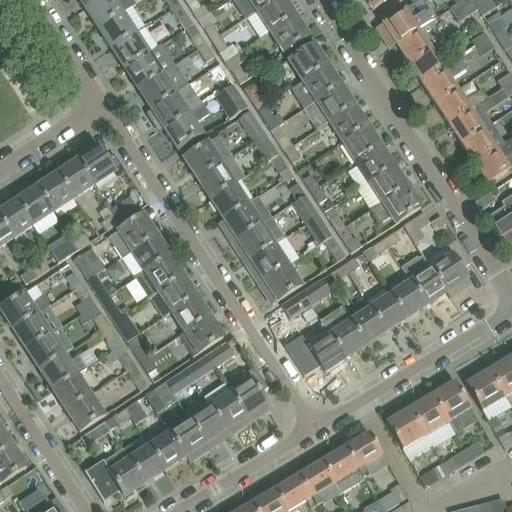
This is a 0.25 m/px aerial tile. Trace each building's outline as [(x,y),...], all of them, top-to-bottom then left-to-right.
[(78,0),(85,10),(99,0),(78,0)] [(130,0),(99,0),(85,10),(98,30),(122,14),(131,9),(135,6),(130,0)] [(174,0),(162,0),(170,10),(174,7),(175,9),(179,7),(174,0)] [(192,14),(201,9),(194,0),(189,0),(189,1),(188,0),(185,0),(183,1),(192,14)] [(275,0),(231,0),(229,1),(243,22),(254,15),(253,15),(275,0)] [(294,18),(282,0),(275,0),(253,15),(254,15),(267,35),(294,18)] [(364,0),(372,12),(390,0),(364,0)] [(469,0),(466,0),(455,8),(449,12),(459,26),(478,13),(475,8),(469,0)] [(469,0),(475,8),(487,0),(469,0)] [(192,26),(187,18),(179,7),(175,9),(174,7),(170,10),(178,23),(184,32),(192,26)] [(131,9),(122,14),(98,30),(111,50),(136,34),(144,29),(131,9)] [(405,12),(382,27),(376,31),(384,44),(391,40),(395,47),(418,32),(434,21),(428,12),(412,23),(405,12)] [(485,24),(494,38),(503,32),(510,28),(500,14),(485,24)] [(308,39),(294,18),(267,35),(281,57),(308,39)] [(418,32),(395,47),(408,67),(431,52),(445,43),(432,23),(418,32)] [(212,26),(204,32),(210,42),(214,39),(216,42),(220,39),(212,26)] [(144,29),(136,34),(111,50),(125,71),(149,55),(157,49),(144,29)] [(511,47),(511,45),(503,32),(494,38),(504,53),(511,47)] [(202,50),(206,48),(197,35),(189,40),(196,51),(201,48),(202,50)] [(470,44),(475,52),(489,43),(484,35),(470,44)] [(218,55),(227,49),(220,39),(216,42),(214,39),(210,42),(218,55)] [(494,50),(489,43),(475,52),(480,59),(494,50)] [(157,49),(149,55),(125,71),(138,91),(174,67),(161,47),(157,49)] [(213,58),(206,48),(202,50),(201,48),(196,51),(205,64),(213,58)] [(299,85),(326,67),(313,48),(286,65),(299,85)] [(444,72),(431,52),(408,67),(422,87),(444,72)] [(444,72),(422,87),(435,107),(458,92),(451,82),(468,72),(462,63),(461,61),(444,72)] [(229,72),(237,84),(246,78),(238,66),(229,72)] [(138,91),(151,111),(176,95),(187,87),(174,67),(138,91)] [(340,88),(326,67),(299,85),(312,105),(340,88)] [(224,75),(216,81),(223,91),(227,88),(229,91),(233,88),(224,75)] [(497,84),(502,92),(511,85),(511,79),(510,76),(497,84)] [(511,95),(511,85),(502,92),(507,99),(511,95)] [(152,112),(146,116),(154,128),(160,125),(164,132),(202,107),(188,87),(187,87),(176,95),(151,111),(151,112),(152,112)] [(247,109),(233,88),(229,91),(227,88),(223,91),(224,93),(214,100),(228,121),(247,109)] [(340,88),(312,105),(303,112),(316,132),(326,125),(353,108),(340,88)] [(465,103),(458,92),(435,107),(448,127),(479,107),(487,101),(481,92),(465,103)] [(257,95),(248,101),(255,112),(260,109),(261,111),(266,108),(257,95)] [(203,106),(202,107),(164,132),(178,152),(177,153),(177,154),(203,137),(196,126),(210,116),(203,106)] [(492,126),(479,107),(448,127),(461,147),(492,126)] [(260,109),(256,112),(265,126),(274,120),(266,108),(261,111),(260,109)] [(366,128),(353,108),(326,125),(339,146),(366,128)] [(266,136),(251,113),(238,122),(253,144),(266,136)] [(474,167),(497,152),(505,146),(492,126),(461,147),(474,167)] [(352,166),(379,148),(366,128),(339,146),(352,166)] [(283,135),(275,141),(282,152),(287,149),(288,151),(292,149),(283,135)] [(253,144),(266,164),(269,162),(268,161),(273,158),(274,160),(279,158),(278,156),(279,156),(266,136),(253,144)] [(199,151),(183,162),(183,163),(185,162),(197,181),(232,158),(219,138),(209,145),(199,151)] [(511,141),(505,146),(497,152),(474,167),(487,187),(504,176),(510,172),(503,162),(511,156),(511,141)] [(393,168),(379,148),(352,166),(366,186),(393,168)] [(287,149),(282,152),(292,167),(300,161),(292,149),(288,151),(287,149)] [(77,164),(93,188),(114,175),(97,150),(77,164)] [(277,174),(287,167),(279,156),(278,156),(279,158),(274,160),(273,158),(268,161),(269,162),(277,174)] [(235,185),(245,178),(232,158),(197,181),(210,201),(235,185)] [(77,164),(57,177),(73,201),(93,188),(77,164)] [(393,168),(366,186),(379,206),(406,189),(393,168)] [(57,177),(37,190),(53,215),(73,201),(57,177)] [(311,177),(302,183),(310,194),(315,191),(316,193),(320,191),(311,177)] [(248,205),(235,185),(210,201),(223,221),(248,205)] [(297,186),(288,192),(295,201),(300,198),(301,201),(305,197),(297,186)] [(420,211),(406,189),(379,206),(370,212),(379,226),(388,220),(393,228),(420,211)] [(37,190),(16,204),(32,228),(53,215),(37,190)] [(327,202),(320,191),(316,193),(315,191),(310,194),(318,207),(327,202)] [(305,226),(318,218),(312,209),(305,197),(301,201),(300,198),(295,201),(296,203),(291,206),(292,207),(296,213),(297,214),(305,226)] [(113,217),(112,218),(118,227),(138,213),(129,199),(109,212),(113,217)] [(228,229),(223,232),(231,245),(236,242),(261,225),(271,219),(257,199),(254,201),(248,205),(223,221),(228,229)] [(0,222),(12,241),(32,228),(16,204),(0,214),(0,222)] [(505,209),(486,221),(508,256),(511,254),(511,211),(508,213),(505,209)] [(402,229),(409,239),(414,247),(424,240),(419,232),(430,225),(424,215),(402,229)] [(337,216),(328,222),(335,233),(340,230),(341,232),(345,230),(337,216)] [(106,234),(118,227),(112,218),(100,226),(106,234)] [(121,261),(129,255),(155,238),(142,218),(107,241),(121,261)] [(318,218),(305,226),(314,241),(311,243),(315,249),(318,246),(323,243),(324,243),(323,241),(326,239),(327,241),(331,238),(318,218)] [(440,218),(433,223),(439,231),(446,227),(440,218)] [(237,242),(231,246),(240,260),(246,256),(250,262),(249,263),(284,240),(271,219),(261,225),(236,242),(237,242)] [(0,222),(0,249),(12,241),(0,222)] [(353,241),(345,230),(341,232),(340,230),(335,233),(350,256),(362,249),(356,240),(353,241)] [(394,234),(383,242),(386,246),(384,247),(386,251),(399,242),(394,234)] [(84,236),(72,244),(73,244),(76,248),(74,249),(77,253),(90,244),(84,236)] [(155,238),(129,255),(121,261),(134,281),(143,276),(169,258),(155,238)] [(326,239),(323,241),(324,243),(337,264),(345,259),(331,238),(327,241),(326,239)] [(288,266),(297,260),(284,240),(249,263),(250,265),(251,264),(255,270),(249,274),(257,286),(288,266)] [(381,254),(386,251),(384,247),(386,246),(383,242),(370,250),(375,258),(381,254)] [(71,243),(51,256),(58,266),(65,261),(77,253),(74,249),(76,248),(73,244),(72,244),(71,243)] [(450,258),(430,271),(450,301),(462,292),(458,286),(466,282),(466,283),(467,282),(461,272),(471,265),(456,243),(445,250),(450,258)] [(370,250),(363,255),(368,263),(370,261),(375,258),(370,250)] [(79,272),(86,282),(90,279),(91,282),(96,279),(82,257),(73,263),(79,272)] [(169,258),(143,276),(134,281),(147,301),(148,300),(156,295),(182,278),(169,258)] [(410,284),(425,308),(445,295),(449,301),(450,301),(430,271),(422,258),(402,272),(403,274),(410,284)] [(353,261),(343,268),(346,272),(344,274),(346,277),(347,276),(357,292),(364,288),(353,272),(358,269),(353,261)] [(44,263),(33,270),(36,274),(33,276),(36,280),(49,271),(44,263)] [(302,288),(288,266),(257,286),(258,287),(264,284),(277,303),(276,304),(302,288)] [(334,285),(346,277),(344,274),(346,272),(343,268),(342,269),(329,277),(334,285)] [(20,279),(25,287),(36,280),(33,276),(36,274),(33,270),(20,279)] [(73,275),(65,281),(73,294),(73,293),(72,292),(77,290),(78,291),(82,289),(73,275)] [(182,278),(156,295),(148,300),(161,320),(169,315),(169,316),(195,299),(182,278)] [(103,289),(96,279),(91,282),(90,279),(86,282),(94,295),(103,289)] [(16,281),(11,284),(17,293),(22,289),(16,281)] [(301,295),(302,295),(305,299),(303,300),(306,304),(307,304),(306,303),(327,290),(322,282),(312,287),(301,295)] [(0,292),(5,300),(17,293),(11,284),(0,291),(0,292)] [(405,321),(425,308),(410,284),(390,297),(405,321)] [(0,312),(13,332),(38,316),(50,308),(37,289),(25,297),(24,296),(14,302),(0,311),(0,312)] [(89,299),(82,289),(78,291),(77,290),(72,292),(73,293),(73,294),(80,305),(89,299)] [(301,295),(281,308),(290,322),(310,309),(307,304),(306,304),(303,300),(305,299),(302,295),(301,295)] [(385,334),(405,321),(390,297),(369,311),(385,334)] [(209,319),(195,299),(169,316),(183,336),(209,319)] [(114,306),(105,312),(112,322),(116,320),(118,323),(123,319),(114,306)] [(369,311),(349,324),(365,348),(385,334),(369,311)] [(329,337),(344,361),(365,348),(349,324),(342,313),(321,326),(329,337)] [(51,336),(38,316),(13,332),(27,353),(51,336)] [(99,316),(91,321),(99,333),(103,330),(104,332),(109,329),(99,316)] [(116,320),(112,322),(127,344),(136,338),(123,319),(118,323),(116,320)] [(209,319),(183,336),(179,339),(193,360),(222,340),(209,319)] [(115,340),(109,329),(104,332),(103,330),(99,333),(107,345),(115,340)] [(51,336),(27,353),(40,373),(64,357),(51,336)] [(325,375),(325,374),(344,361),(329,337),(308,351),(325,376),(325,375)] [(204,356),(206,358),(207,358),(209,361),(206,363),(209,368),(211,367),(214,371),(234,358),(226,345),(224,343),(204,356)] [(132,352),(139,363),(143,360),(144,363),(149,360),(149,359),(140,346),(132,352)] [(126,356),(118,362),(125,373),(129,371),(130,372),(135,369),(126,356)] [(204,356),(183,369),(193,384),(214,371),(211,367),(209,368),(206,363),(209,361),(207,358),(206,358),(204,356)] [(64,357),(40,373),(53,393),(78,377),(85,372),(77,360),(70,364),(64,357)] [(152,363),(149,360),(144,363),(143,360),(139,363),(148,376),(156,371),(152,364),(152,363)] [(511,396),(511,361),(511,360),(488,373),(505,401),(511,396)] [(142,380),(135,369),(130,372),(129,371),(125,373),(134,386),(142,380)] [(183,369),(163,382),(165,385),(166,384),(169,388),(166,390),(169,394),(170,394),(173,398),(193,384),(183,369)] [(249,382),(230,395),(250,425),(262,417),(258,410),(265,406),(265,407),(266,407),(260,396),(268,391),(254,370),(245,376),(249,382)] [(509,408),(505,401),(488,373),(465,387),(482,414),(486,422),(509,408)] [(91,396),(78,377),(53,393),(66,413),(91,396)] [(165,385),(163,382),(151,390),(158,401),(164,410),(176,402),(173,398),(170,394),(169,394),(166,390),(169,388),(166,384),(165,385)] [(470,411),(454,384),(431,398),(447,425),(470,411)] [(204,400),(209,408),(225,432),(232,428),(236,434),(249,426),(249,427),(250,426),(250,425),(230,395),(229,395),(224,387),(204,400)] [(91,396),(66,413),(79,433),(78,434),(79,435),(105,418),(91,396)] [(447,425),(431,398),(409,412),(425,439),(447,425)] [(135,402),(123,410),(124,411),(126,411),(129,415),(126,417),(128,420),(129,419),(141,411),(135,402)] [(209,408),(189,422),(209,453),(210,453),(209,452),(222,444),(217,437),(225,432),(209,408)] [(123,410),(111,418),(117,427),(128,420),(126,417),(129,415),(126,411),(124,411),(123,410)] [(409,412),(385,426),(402,453),(408,463),(431,449),(425,439),(409,412)] [(168,435),(184,459),(192,454),(196,461),(208,453),(209,453),(189,422),(168,435)] [(109,432),(102,423),(81,436),(88,446),(109,432)] [(156,435),(160,441),(149,448),(164,472),(184,459),(168,435),(164,429),(156,435)] [(0,455),(11,448),(0,431),(0,455)] [(345,450),(358,472),(362,480),(368,477),(363,469),(382,458),(369,436),(345,450)] [(478,445),(464,453),(471,463),(484,455),(478,445)] [(164,472),(149,448),(137,456),(131,446),(122,452),(128,462),(144,486),(164,472)] [(0,486),(9,481),(25,470),(11,448),(0,455),(0,486)] [(345,450),(321,464),(334,486),(341,497),(364,482),(362,480),(358,472),(345,450)] [(457,471),(471,463),(464,453),(451,461),(457,471)] [(119,493),(124,500),(125,500),(124,499),(144,486),(128,462),(111,473),(105,463),(86,476),(85,475),(84,476),(103,505),(104,504),(103,503),(119,493)] [(298,478),(311,500),(315,508),(322,504),(317,496),(334,486),(321,464),(298,478)] [(432,472),(419,480),(425,491),(439,482),(432,472)] [(315,508),(311,500),(298,478),(274,492),(286,511),(291,511),(306,504),(310,511),(315,508)] [(286,511),(274,492),(251,507),(254,511),(286,511)] [(391,495),(377,504),(381,511),(390,511),(399,507),(391,495)] [(46,501),(29,511),(63,511),(56,500),(49,505),(46,501)] [(504,511),(502,503),(489,506),(490,511),(504,511)]
